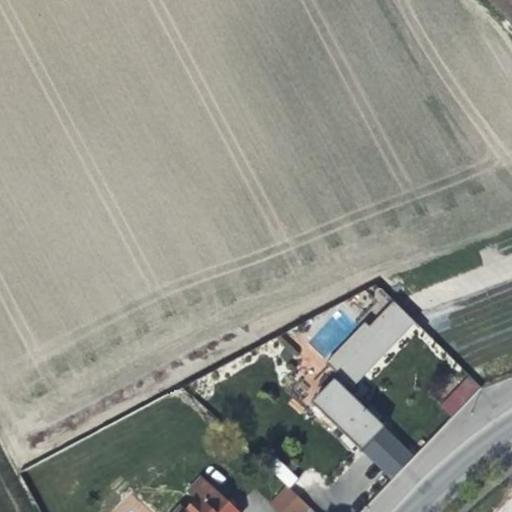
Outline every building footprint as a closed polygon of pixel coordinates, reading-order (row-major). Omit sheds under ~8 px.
[(353,377),(417,311),(398,293),(373,319),(369,315),(329,356),(343,368),(316,396),(366,443),(389,420),(349,381),(353,377)] [(417,311),(353,377),(356,380),(420,314),(417,311)] [(467,375),(439,405),(452,417),(480,387),(467,375)] [(389,420),(366,443),(395,471),(408,458),(418,448),(389,420)] [(202,494),(185,511),(239,511),(244,507),(205,471),(192,484),(202,494)] [(273,495),(290,511),(298,511),(312,498),(291,478),(273,495)]
